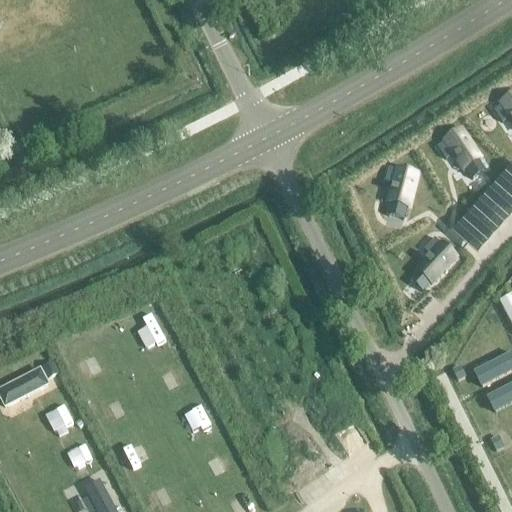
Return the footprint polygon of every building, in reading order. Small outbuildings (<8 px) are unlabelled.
[(511,98),(501,105),(500,106),(501,107),(493,112),(501,124),(509,119),(511,123),(511,98)] [(461,133),(446,143),(451,151),(465,171),(466,170),(473,180),(485,171),(478,162),(480,161),(461,133)] [(390,205),(387,217),(403,221),(406,210),(408,210),(416,177),(397,171),(388,169),(384,184),(393,186),(388,205),(390,205)] [(418,274),(411,281),(423,293),(430,285),(431,286),(456,260),(434,240),(424,251),(430,258),(416,273),(418,274)] [(511,296),(500,303),(511,326),(511,296)] [(500,375),(484,345),(473,351),(489,381),(500,375)] [(511,397),(500,403),(511,425),(511,397)]
